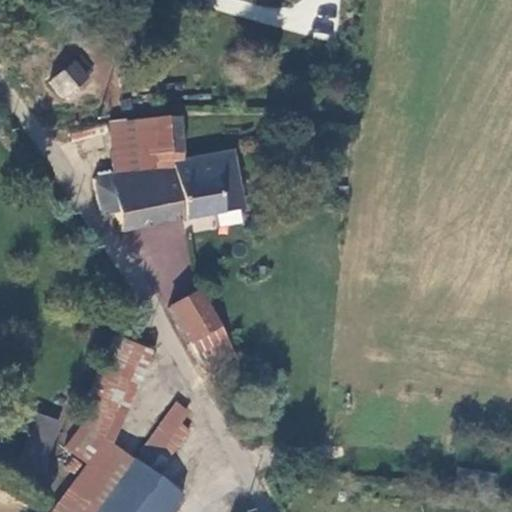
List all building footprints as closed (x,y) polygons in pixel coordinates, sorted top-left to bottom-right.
[(71,62),(47,81),(60,97),(84,78),(71,62)] [(176,119),(147,121),(150,156),(179,157),(176,119)] [(179,157),(150,156),(147,121),(115,123),(120,172),(179,161),(179,157)] [(106,125),(71,128),(72,138),(108,134),(106,125)] [(228,152),(179,161),(120,172),(107,175),(113,207),(117,232),(239,209),(228,152)] [(113,207),(107,175),(91,177),(97,210),(113,207)] [(193,293),(183,225),(142,231),(152,299),(193,293)] [(168,320),(189,353),(221,332),(199,299),(168,320)] [(165,511),(177,495),(108,445),(147,352),(112,340),(75,423),(80,426),(64,448),(87,465),(52,511),(165,511)] [(31,414),(19,453),(43,461),(55,422),(31,414)] [(43,461),(19,453),(10,484),(34,491),(43,461)]
